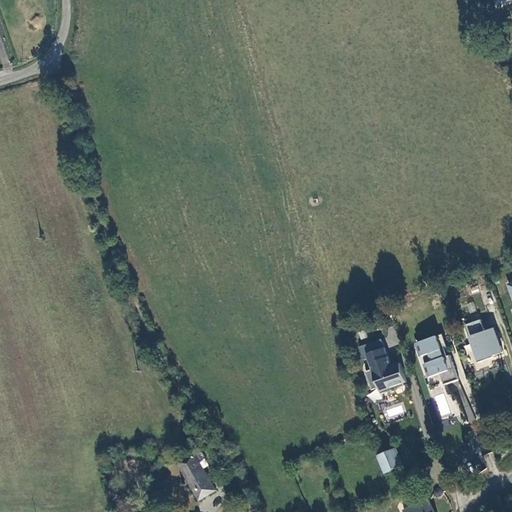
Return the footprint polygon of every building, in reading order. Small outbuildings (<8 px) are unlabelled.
[(496,328),(486,331),(482,320),(466,325),(472,342),(473,342),(477,353),(476,355),(479,363),(495,357),(495,356),(505,353),(496,328)] [(445,333),(417,343),(421,356),(431,353),(433,361),(426,363),(430,375),(442,371),(447,384),(461,379),(452,354),(450,355),(447,347),(450,346),(445,333)] [(408,382),(401,363),(392,367),(386,348),(368,354),(373,370),(366,372),(372,390),(380,388),(382,395),(396,390),(395,387),(408,382)] [(398,447),(378,456),(385,474),(405,465),(398,447)] [(493,452),(484,454),(487,466),(495,465),(493,452)] [(216,491),(194,453),(179,461),(190,480),(187,481),(199,501),(216,491)] [(440,504),(442,501),(441,501),(441,500),(440,497),(436,496),(435,497),(433,498),(432,499),(432,502),(433,503),(434,504),(436,505),(437,505),(440,504)] [(435,511),(429,498),(404,511),(435,511)]
